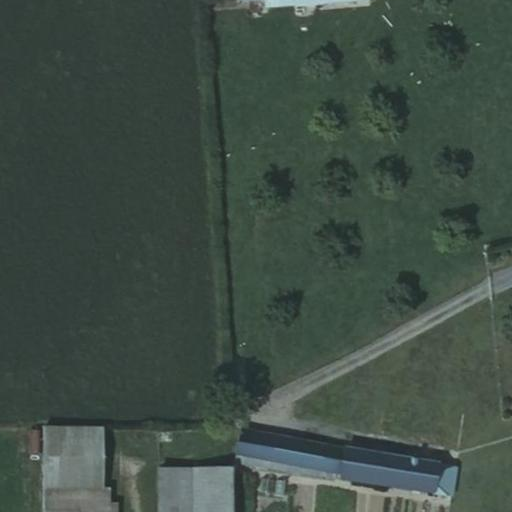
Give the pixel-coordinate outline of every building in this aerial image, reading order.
[(365,0),(291,0),(292,8),(365,5),(365,0)] [(101,511),(103,422),(41,421),(41,511),(101,511)] [(337,469),(335,476),(444,494),(449,457),(238,423),(236,452),(337,469)] [(235,459),(335,476),(337,469),(236,452),(235,459)] [(158,511),(207,511),(206,466),(157,467),(158,511)] [(207,511),(218,511),(215,467),(206,466),(207,511)] [(215,467),(218,511),(230,511),(229,466),(215,467)]
